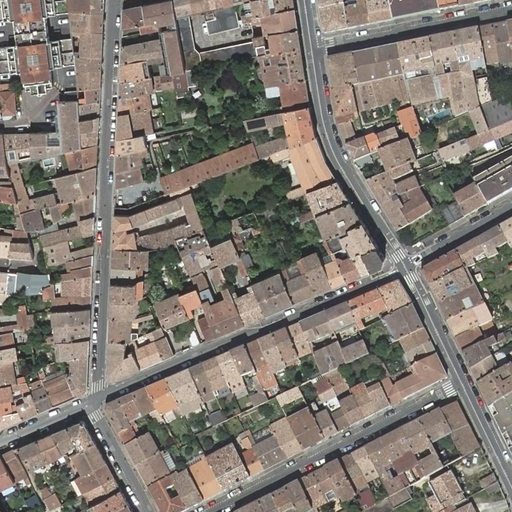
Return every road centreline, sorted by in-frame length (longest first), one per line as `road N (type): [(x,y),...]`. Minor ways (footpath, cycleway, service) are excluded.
road 1 (residential): [(112,3),(100,396)]
road 2 (residential): [(100,396),(405,267)]
road 3 (residential): [(462,384),(210,511)]
road 4 (residential): [(405,267),(336,155),(312,47)]
road 5 (residential): [(312,47),(511,8)]
road 6 (residential): [(462,384),(405,267)]
road 7 (residential): [(405,267),(511,206)]
road 8 (residential): [(148,511),(91,403)]
